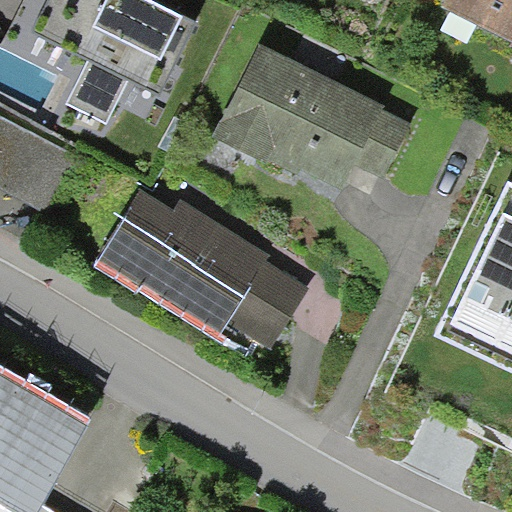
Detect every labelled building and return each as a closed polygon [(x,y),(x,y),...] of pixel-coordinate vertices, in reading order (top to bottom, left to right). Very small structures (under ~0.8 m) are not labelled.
[(160,96),(198,23),(153,0),(24,0),(0,47),(77,86),(67,106),(108,127),(132,82),(160,96)] [(511,50),(511,0),(453,0),(445,19),(511,50)] [(385,187),(414,124),(260,51),(215,145),(341,204),(355,174),(385,187)] [(0,203),(42,225),(77,154),(0,115),(0,203)] [(282,332),(312,281),(150,187),(108,259),(230,330),(242,309),(282,332)] [(511,327),(511,203),(488,261),(506,268),(486,316),(511,327)] [(57,511),(46,505),(92,426),(0,373),(0,511),(57,511)]
